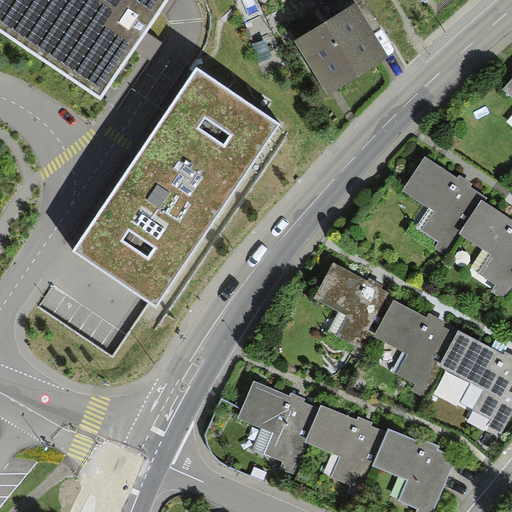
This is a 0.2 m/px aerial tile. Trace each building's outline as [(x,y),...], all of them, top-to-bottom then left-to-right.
[(0,0),(0,25),(98,92),(160,0),(0,0)] [(355,3),(294,41),(327,94),(389,56),(355,3)] [(511,70),(497,88),(511,101),(511,121),(507,127),(511,131),(511,70)] [(277,132),(197,79),(78,259),(158,312),(277,132)] [(511,215),(416,154),(395,185),(421,202),(403,230),(439,254),(456,228),(491,250),(471,281),(503,302),(511,289),(511,215)] [(511,410),(511,355),(330,260),(310,298),(335,311),(322,336),(358,354),(372,327),(404,344),(387,377),(415,391),(433,357),(481,383),(463,417),(499,435),(511,410)] [(432,511),(455,458),(254,376),(238,416),(261,425),(251,450),(290,466),(303,435),(332,447),(316,484),(352,498),(366,464),(402,479),(388,511),(432,511)]
